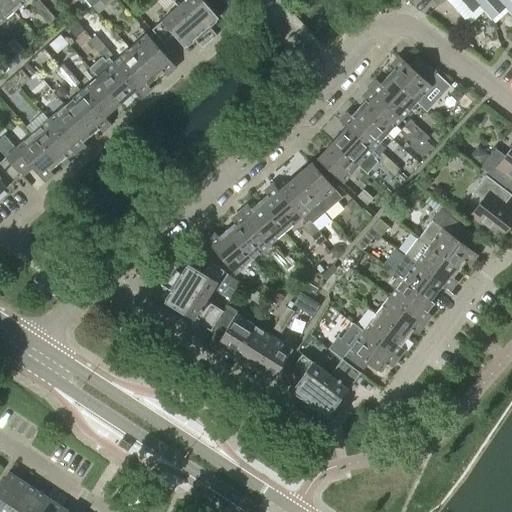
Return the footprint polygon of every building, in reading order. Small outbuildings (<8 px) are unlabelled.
[(0,0),(0,23),(14,11),(3,0),(0,0)] [(26,0),(3,0),(14,11),(26,0)] [(38,0),(32,5),(40,15),(47,9),(39,0),(38,0)] [(218,17),(202,0),(171,0),(177,6),(152,29),(163,42),(172,34),(184,47),(193,39),(201,47),(216,34),(208,25),(218,17)] [(479,5),(474,0),(432,0),(437,5),(443,0),(448,0),(465,18),(478,6),(479,5)] [(506,6),(500,0),(474,0),(479,5),(478,6),(490,20),(505,7),(506,6)] [(511,0),(500,0),(506,6),(505,7),(511,15),(511,0)] [(55,19),(47,9),(40,15),(49,25),(55,19)] [(146,33),(129,48),(155,79),(173,64),(146,33)] [(88,41),(97,51),(104,45),(95,36),(88,41)] [(22,48),(13,38),(7,43),(15,53),(22,48)] [(112,55),(104,45),(97,51),(102,56),(105,60),(109,58),(112,55)] [(155,79),(129,48),(113,62),(136,89),(135,89),(139,93),(155,79)] [(136,89),(113,62),(109,58),(105,60),(102,56),(88,68),(96,77),(119,103),(135,89),(136,89)] [(402,59),(387,76),(416,103),(432,87),(427,83),(436,73),(418,56),(408,65),(402,59)] [(56,70),(65,80),(71,74),(63,64),(56,70)] [(22,68),(11,78),(19,86),(29,77),(22,68)] [(80,83),(71,74),(65,80),(73,89),(80,83)] [(416,103),(387,76),(373,92),(402,119),(416,103)] [(119,103),(96,77),(80,91),(103,117),(104,117),(119,103)] [(19,86),(11,78),(2,86),(9,95),(19,86)] [(103,117),(80,91),(64,105),(90,135),(107,120),(104,117),(103,117)] [(402,119),(373,92),(358,107),(388,134),(402,119)] [(90,135),(64,105),(48,119),(74,150),(90,135)] [(388,134),(358,107),(344,123),(373,150),(379,143),(388,134)] [(74,150),(48,119),(32,133),(58,164),(74,150)] [(403,127),(414,136),(420,129),(410,120),(403,127)] [(373,150),(344,123),(343,124),(346,128),(332,143),(358,167),(367,175),(379,162),(375,158),(378,155),(373,151),(373,150)] [(429,138),(420,129),(414,136),(423,144),(429,138)] [(58,164),(32,133),(15,148),(4,135),(0,138),(0,150),(5,157),(21,175),(31,166),(41,179),(58,164)] [(358,167),(332,143),(317,159),(343,183),(358,167)] [(385,168),(391,161),(381,152),(384,148),(379,143),(373,150),(373,151),(378,155),(375,158),(379,162),(385,168)] [(511,149),(509,154),(498,145),(481,168),(506,187),(511,179),(511,149)] [(0,193),(21,175),(5,157),(0,161),(0,193)] [(400,169),(391,161),(385,168),(393,175),(400,169)] [(312,163),(294,178),(323,214),(342,198),(312,163)] [(484,200),(472,216),(501,237),(511,222),(511,210),(498,200),(505,190),(486,175),(474,192),(484,200)] [(323,214),(294,178),(279,191),(278,192),(300,219),(305,224),(309,220),(312,224),(323,214)] [(278,192),(279,191),(276,187),(258,203),(283,233),(300,219),(278,192)] [(363,190),(357,196),(367,205),(373,199),(363,190)] [(361,210),(353,199),(346,205),(354,216),(361,210)] [(283,233),(258,203),(242,216),(267,246),(283,233)] [(418,238),(428,246),(459,270),(473,252),(466,246),(474,236),(440,209),(418,238)] [(267,246),(242,216),(226,230),(251,260),(267,246)] [(371,228),(370,228),(377,234),(380,237),(389,227),(379,219),(371,228)] [(302,227),(311,236),(318,230),(312,224),(309,220),(305,224),(302,227)] [(377,234),(370,228),(364,235),(372,241),(373,239),(377,242),(380,237),(377,234)] [(251,260),(226,230),(209,244),(234,275),(251,260)] [(326,240),(318,230),(311,236),(319,245),(326,240)] [(372,241),(364,235),(357,244),(364,250),(372,241)] [(386,260),(395,246),(381,238),(372,252),(386,260)] [(459,270),(428,246),(418,238),(405,254),(415,262),(443,284),(442,285),(446,287),(459,270)] [(355,261),(364,250),(357,244),(348,255),(355,261)] [(269,254),(278,264),(285,258),(284,257),(277,248),(272,252),(269,254)] [(443,284),(415,262),(405,254),(392,272),(401,279),(429,301),(430,300),(442,285),(443,284)] [(287,255),(284,257),(285,258),(278,264),(286,273),(288,271),(296,265),(287,255)] [(163,301),(210,330),(223,310),(206,299),(224,271),(209,262),(203,273),(188,263),(181,273),(171,267),(160,284),(170,290),(163,301)] [(337,268),(329,278),(336,283),(344,274),(338,268),(337,268)] [(328,293),(336,283),(329,278),(320,288),(328,293)] [(434,303),(430,300),(429,301),(401,279),(388,297),(420,321),(434,303)] [(260,293),(271,300),(275,292),(265,286),(260,293)] [(420,321),(388,297),(375,314),(407,339),(420,321)] [(234,359),(255,325),(225,307),(223,310),(210,330),(221,337),(215,347),(234,359)] [(294,311),(291,309),(287,307),(280,318),(287,323),(294,311)] [(407,339),(375,314),(362,331),(394,356),(407,339)] [(281,333),(287,323),(280,318),(273,328),(281,333)] [(254,366),(273,336),(255,325),(234,359),(253,370),(255,366),(254,366)] [(394,356),(362,331),(348,349),(337,340),(330,349),(341,358),(341,359),(360,374),(368,363),(380,373),(394,356)] [(292,348),(273,336),(254,366),(255,366),(273,377),(292,348)] [(327,417),(360,374),(341,359),(329,374),(301,353),(291,367),(301,375),(290,389),(300,396),(292,406),(310,419),(317,409),(327,417)] [(0,511),(8,511),(27,485),(9,472),(0,485),(0,511)] [(35,511),(45,497),(27,485),(8,511),(35,511)] [(61,511),(63,509),(45,497),(35,511),(61,511)]
